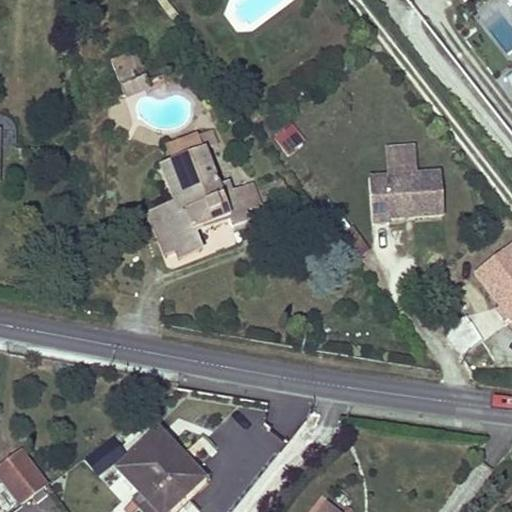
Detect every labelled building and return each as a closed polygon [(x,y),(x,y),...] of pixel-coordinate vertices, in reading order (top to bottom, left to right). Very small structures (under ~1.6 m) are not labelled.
[(135,54),(109,63),(122,99),(148,89),(144,78),(134,81),(130,70),(139,67),(135,54)] [(210,132),(204,134),(209,148),(215,145),(210,132)] [(162,220),(151,224),(163,256),(173,252),(199,242),(195,232),(226,219),(230,228),(247,221),(236,193),(230,194),(225,184),(219,187),(204,150),(209,148),(204,134),(165,149),(171,163),(160,167),(174,204),(159,210),(162,220)] [(441,174),(415,175),(413,145),(383,147),(385,178),(369,179),(372,225),(389,224),(389,220),(443,216),(441,174)] [(282,187),(263,195),(266,204),(286,195),(282,187)] [(159,210),(147,214),(151,224),(162,220),(159,210)] [(348,225),(339,233),(358,255),(367,247),(348,225)] [(199,242),(173,252),(176,262),(202,252),(199,242)] [(511,245),(489,262),(471,275),(509,326),(511,324),(511,245)] [(155,431),(116,471),(138,494),(131,501),(140,511),(164,511),(200,476),(155,431)] [(47,486),(41,479),(25,457),(0,474),(0,480),(13,499),(19,507),(20,506),(47,486)]
